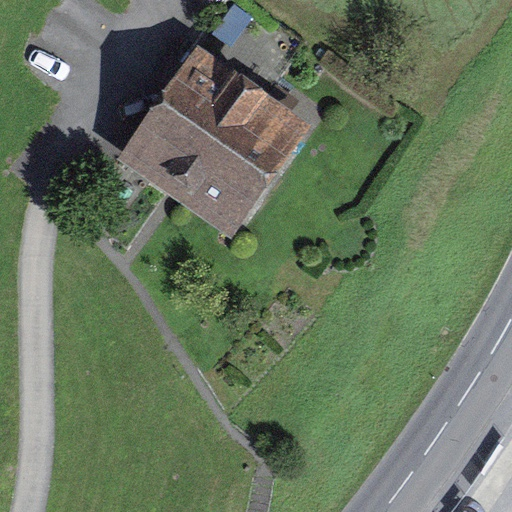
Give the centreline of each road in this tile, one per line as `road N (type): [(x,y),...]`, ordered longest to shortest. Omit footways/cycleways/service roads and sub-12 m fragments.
road 1 (track): [(27,511),(46,186),(153,0)]
road 2 (tertiary): [(511,311),(381,511)]
